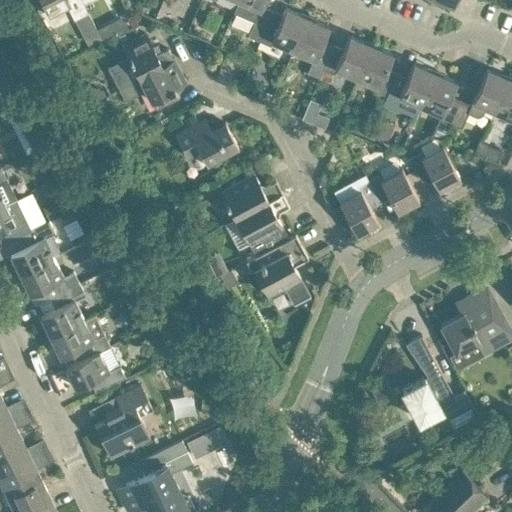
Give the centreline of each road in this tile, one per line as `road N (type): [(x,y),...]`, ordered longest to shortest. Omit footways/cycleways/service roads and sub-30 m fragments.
road 1 (residential): [(360,287),(287,126),(262,108),(215,95)]
road 2 (residential): [(267,511),(360,287)]
road 3 (residential): [(0,306),(103,511)]
road 4 (residential): [(511,47),(472,31),(432,46),(326,0)]
road 5 (residential): [(360,287),(471,219)]
